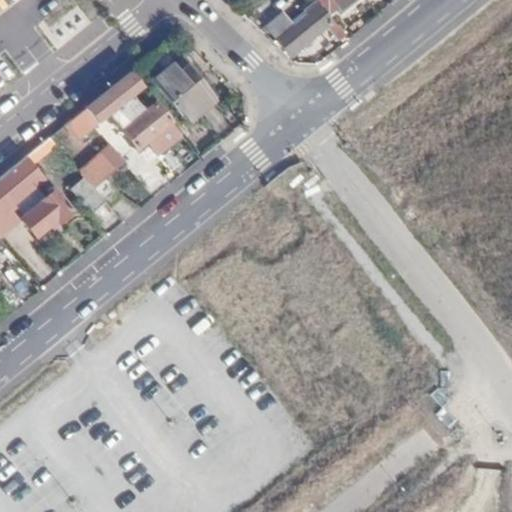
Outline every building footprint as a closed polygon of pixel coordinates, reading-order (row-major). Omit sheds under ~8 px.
[(363,0),(337,0),(348,13),(363,0)] [(292,26),(274,40),(289,58),(305,45),(311,52),(316,47),(310,41),(326,27),(341,44),(347,38),(319,4),(292,26)] [(263,26),(274,40),(292,26),(281,12),(263,26)] [(178,61),(151,81),(183,121),(210,102),(178,61)] [(119,80),(64,123),(78,140),(132,98),(119,80)] [(156,106),(121,132),(138,155),(173,129),(156,106)] [(109,154),(81,177),(103,203),(107,208),(119,197),(102,177),(117,163),(109,154)] [(21,158),(0,174),(0,197),(10,209),(42,183),(21,158)] [(103,203),(81,177),(68,189),(90,214),(103,203)] [(56,191),(20,219),(36,240),(73,211),(56,191)]
